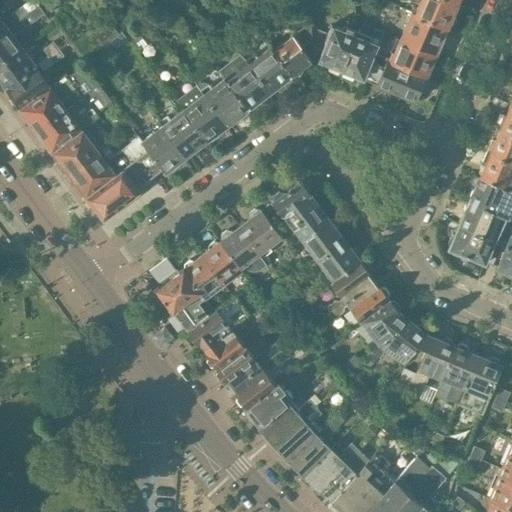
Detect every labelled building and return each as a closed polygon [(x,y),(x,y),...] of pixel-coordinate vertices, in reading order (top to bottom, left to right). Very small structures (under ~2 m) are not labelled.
[(44,0),(42,3),(50,13),(59,0),(44,0)] [(132,0),(129,5),(143,15),(151,4),(144,0),(132,0)] [(385,0),(382,0),(380,6),(393,11),(395,4),(385,0)] [(457,0),(418,0),(414,11),(447,25),(447,24),(452,23),(455,17),(452,13),(457,0)] [(19,19),(26,13),(21,6),(11,14),(16,21),(19,19)] [(19,19),(25,27),(37,19),(31,10),(26,13),(19,19)] [(442,37),(447,25),(414,11),(402,39),(435,52),(437,49),(439,50),(444,38),(442,37)] [(87,56),(118,32),(106,16),(75,40),(87,56)] [(273,49),(293,75),(316,58),(312,27),(311,20),(273,49)] [(341,69),(356,34),(333,24),(329,33),(312,27),(316,58),(328,64),(330,69),(336,71),(341,69)] [(0,61),(21,46),(7,27),(0,32),(0,61)] [(378,43),(356,34),(341,69),(343,70),(344,75),(350,77),(355,75),(363,78),(371,61),(378,43)] [(132,43),(141,54),(149,48),(139,36),(132,43)] [(402,39),(393,61),(426,75),(429,66),(432,67),(437,56),(434,55),(435,52),(402,39)] [(43,50),(48,56),(58,49),(53,42),(43,50)] [(4,88),(5,88),(36,65),(21,46),(0,61),(0,79),(5,86),(4,88)] [(271,46),(248,63),(271,92),(279,86),(281,88),(293,79),(291,77),(293,75),(273,49),(271,46)] [(63,56),(58,49),(48,56),(53,63),(63,56)] [(261,99),(271,92),(248,63),(239,53),(218,69),(224,78),(226,80),(248,109),(251,107),(253,109),(263,102),(261,99)] [(415,100),(426,75),(393,61),(385,58),(382,65),(371,61),(363,78),(415,100)] [(36,65),(5,88),(10,96),(10,100),(14,105),(19,105),(20,107),(50,85),(41,73),(45,70),(39,63),(36,65)] [(27,120),(30,120),(43,138),(42,140),(48,148),(51,148),(53,150),(91,122),(94,120),(99,117),(97,114),(112,102),(84,65),(69,76),(66,73),(50,85),(20,107),(22,109),(21,112),(27,120)] [(247,110),(248,109),(226,80),(224,78),(204,93),(227,125),(236,118),(239,119),(247,113),(247,110)] [(176,100),(184,110),(206,140),(227,125),(204,93),(199,87),(191,93),(189,90),(176,100)] [(136,104),(144,114),(150,109),(143,99),(136,104)] [(501,126),(500,128),(511,133),(511,106),(509,105),(505,115),(503,114),(499,125),(501,126)] [(206,140),(184,110),(163,126),(185,156),(195,149),(198,150),(206,145),(206,141),(206,140)] [(91,122),(53,150),(62,163),(61,165),(65,171),(68,171),(70,173),(98,152),(86,135),(98,125),(94,120),(91,122)] [(185,156),(163,126),(142,141),(149,149),(163,169),(165,172),(166,170),(170,171),(178,166),(178,162),(185,156)] [(511,133),(500,128),(494,141),(491,140),(487,151),(511,161),(511,133)] [(78,184),(87,195),(128,165),(133,161),(123,148),(105,161),(98,152),(70,173),(71,175),(69,176),(75,184),(78,184)] [(154,176),(163,169),(149,149),(133,161),(128,165),(87,195),(101,215),(106,215),(138,192),(136,190),(154,176)] [(485,164),(479,177),(511,190),(511,161),(487,151),(482,163),(485,164)] [(508,217),(511,207),(511,190),(479,177),(475,187),(471,189),(468,196),(470,199),(469,201),(504,216),(508,217)] [(285,218),(301,239),(329,217),(309,191),(311,186),(307,181),(303,182),(300,179),(284,191),(280,191),(274,195),(274,198),(266,204),(279,222),(285,218)] [(459,225),(494,239),(504,216),(469,201),(468,203),(465,205),(462,211),(463,215),(459,225)] [(251,217),(241,224),(261,251),(281,236),(261,209),(260,210),(257,208),(251,213),(251,217)] [(330,219),(329,217),(301,239),(317,259),(345,238),(338,229),(339,224),(335,218),(330,219)] [(257,254),(261,251),(241,224),(232,231),(228,230),(222,234),(222,238),(220,240),(240,267),(242,265),(245,267),(249,268),(252,268),(256,268),(259,267),(261,267),(264,265),(265,264),(257,254)] [(484,263),(494,239),(459,225),(456,233),(451,235),(448,243),(450,253),(457,255),(462,254),(484,263)] [(511,234),(497,269),(507,273),(508,277),(511,278),(511,234)] [(352,247),(345,238),(317,259),(332,279),(333,280),(360,259),(359,257),(361,253),(357,247),(352,247)] [(241,268),(240,267),(220,240),(218,242),(214,240),(209,244),(209,248),(201,254),(222,282),(241,268)] [(184,267),(182,268),(204,296),(222,282),(201,254),(193,260),(190,259),(184,263),(184,267)] [(333,280),(332,279),(330,281),(343,298),(341,299),(337,299),(330,305),(334,310),(375,278),(369,270),(370,266),(366,261),(362,261),(360,259),(333,280)] [(198,301),(204,296),(182,268),(179,271),(176,268),(158,281),(160,285),(159,286),(158,290),(159,292),(156,294),(164,304),(167,302),(172,309),(173,308),(178,316),(198,301)] [(375,278),(334,310),(338,316),(346,310),(346,306),(348,304),(360,320),(361,320),(390,298),(388,296),(390,292),(385,286),(381,286),(375,278)] [(197,341),(203,348),(230,327),(242,318),(249,313),(235,294),(214,310),(208,314),(188,329),(187,330),(188,331),(187,336),(191,340),(195,340),(196,342),(197,341)] [(198,301),(178,316),(188,329),(208,314),(214,310),(204,296),(198,301)] [(372,350),(373,351),(409,317),(400,311),(398,309),(399,306),(395,299),(391,299),(390,298),(361,320),(374,337),(367,343),(372,350)] [(418,324),(409,317),(373,351),(381,356),(387,348),(405,360),(417,346),(427,333),(429,332),(427,330),(426,326),(421,323),(418,324)] [(242,318),(230,327),(203,348),(207,354),(206,355),(207,360),(211,366),(214,366),(216,367),(245,346),(233,330),(236,328),(240,328),(246,324),(242,318)] [(303,333),(311,327),(307,321),(298,328),(303,333)] [(287,331),(293,338),(299,333),(294,326),(287,331)] [(427,333),(417,346),(426,350),(418,371),(405,365),(397,383),(410,389),(412,384),(424,388),(430,374),(442,379),(456,345),(453,344),(453,340),(446,337),(442,340),(427,333)] [(442,379),(435,394),(459,403),(479,355),(468,350),(467,346),(461,343),(457,346),(456,345),(442,379)] [(216,372),(221,379),(225,379),(226,381),(228,380),(233,386),(273,356),(280,351),(275,345),(263,354),(262,359),(258,362),(245,345),(245,346),(216,367),(217,369),(216,372)] [(371,351),(363,360),(369,366),(377,357),(371,351)] [(488,359),(479,355),(459,403),(481,413),(502,364),(499,363),(499,359),(492,356),(488,359)] [(244,404),(246,407),(275,385),(263,369),(266,366),(272,367),(277,363),(273,356),(233,386),(236,391),(235,392),(237,394),(235,398),(240,405),(244,404)] [(355,367),(351,363),(345,363),(341,367),(348,374),(355,367)] [(333,379),(325,386),(330,392),(338,385),(333,379)] [(258,421),(261,425),(287,402),(280,394),(285,390),(279,382),(275,385),(246,407),(249,411),(248,414),(253,422),(258,421)] [(510,392),(499,387),(495,397),(506,401),(510,392)] [(502,411),(506,401),(495,397),(491,406),(502,411)] [(265,434),(269,434),(275,441),(315,405),(309,399),(297,410),(288,401),(287,402),(261,425),(262,427),(262,431),(265,434)] [(284,456),(288,455),(291,458),(317,432),(309,423),(321,412),(315,405),(275,441),(281,447),(280,451),(284,456)] [(330,419),(317,432),(291,458),(299,466),(298,469),(304,475),(336,443),(328,435),(345,420),(338,412),(330,419)] [(380,423),(374,417),(367,425),(373,430),(380,423)] [(313,480),(319,486),(357,447),(352,441),(343,450),(336,443),(304,475),(310,480),(313,480)] [(511,443),(502,468),(511,471),(511,443)] [(470,455),(481,460),(485,450),(474,446),(470,455)] [(319,486),(333,499),(366,463),(365,463),(370,458),(357,447),(319,486)] [(366,511),(415,511),(423,504),(460,463),(430,452),(425,457),(432,463),(427,469),(415,458),(408,465),(395,479),(396,480),(366,511)] [(366,463),(333,499),(346,511),(366,511),(396,480),(395,479),(384,469),(390,462),(380,453),(378,456),(374,453),(370,458),(365,463),(366,463)] [(470,455),(466,465),(477,469),(481,460),(470,455)] [(490,497),(494,499),(511,506),(511,471),(502,468),(490,497)] [(452,502),(459,508),(465,501),(458,495),(452,502)] [(511,511),(511,506),(494,499),(491,505),(495,507),(492,511),(511,511)]
